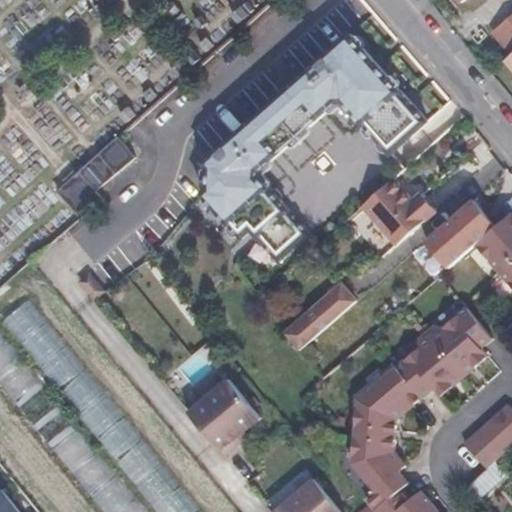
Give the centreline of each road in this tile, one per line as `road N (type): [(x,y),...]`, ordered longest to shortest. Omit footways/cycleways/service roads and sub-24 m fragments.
road 1 (residential): [(328,0),(183,122),(153,191),(87,252)]
road 2 (residential): [(511,138),(396,0)]
road 3 (residential): [(462,511),(442,458),(453,432),(511,377)]
